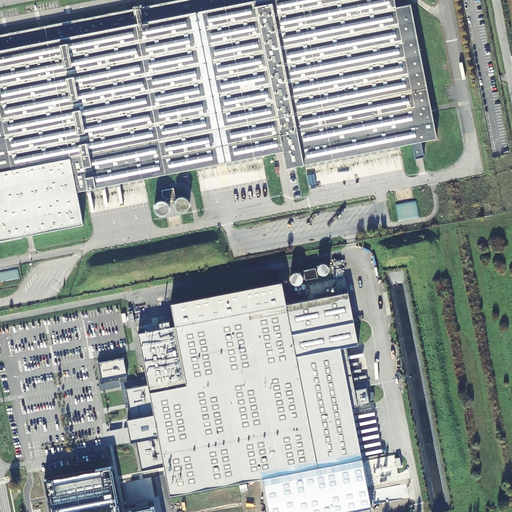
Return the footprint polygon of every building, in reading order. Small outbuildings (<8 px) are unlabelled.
[(0,102),(4,121),(0,121),(0,242),(83,223),(78,192),(282,152),(285,169),(413,144),(416,160),(425,158),(421,142),(437,139),(411,4),(397,7),(395,0),(175,0),(0,34),(0,102)] [(329,271),(329,269),(329,267),(328,265),(326,264),(323,263),(321,263),(320,264),(318,266),(317,269),(318,270),(318,271),(319,273),(320,274),(322,275),(324,275),(326,274),(328,273),(329,271)] [(304,272),(300,273),(301,273),(302,274),(302,275),(303,276),(303,277),(303,278),(303,279),(305,278),(305,279),(318,277),(316,271),(318,271),(318,270),(317,269),(318,268),(316,269),(316,268),(304,270),(304,272)] [(303,280),(303,278),(303,277),(303,276),(302,275),(302,274),(301,273),(300,273),(299,272),(297,272),(294,272),(292,274),(290,277),(290,279),(291,281),(292,283),(294,284),(298,285),(300,284),(302,282),(303,280)] [(348,292),(286,304),(281,282),(170,303),(175,326),(170,327),(160,329),(138,333),(148,385),(126,389),(132,418),(127,419),(132,442),(136,441),(142,471),(164,466),(170,496),(262,478),(268,511),(349,511),(372,508),(362,458),(352,407),(370,403),(367,388),(355,390),(346,347),(359,344),(348,292)] [(119,381),(99,385),(100,391),(120,387),(119,381)] [(160,511),(160,506),(130,511),(120,511),(111,467),(44,480),(50,511),(160,511)]
